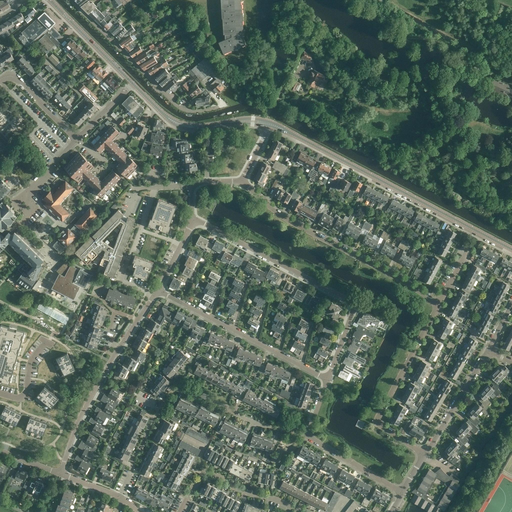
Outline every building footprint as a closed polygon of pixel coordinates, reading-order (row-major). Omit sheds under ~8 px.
[(0,8),(2,11),(10,7),(9,6),(6,0),(4,1),(3,2),(2,1),(0,2),(0,1),(0,8)] [(220,0),(222,18),(223,18),(223,34),(225,34),(225,40),(219,42),(224,54),(246,44),(242,35),(242,33),(243,33),(242,4),(241,4),(240,0),(220,0)] [(83,8),(89,14),(95,7),(96,6),(95,6),(92,2),(91,3),(88,1),(81,6),(83,8)] [(26,22),(27,23),(29,22),(32,19),(30,17),(37,11),(32,6),(25,12),(26,12),(24,13),(22,14),(25,19),(27,22),(26,22)] [(93,18),(95,19),(101,13),(99,11),(100,10),(99,9),(98,10),(95,7),(89,14),(93,18)] [(150,10),(156,18),(160,15),(154,7),(150,10)] [(112,19),(108,14),(106,12),(107,11),(107,10),(105,9),(104,10),(101,13),(95,19),(98,23),(103,27),(112,19)] [(29,48),(39,39),(47,31),(56,39),(59,38),(61,36),(52,26),(56,23),(45,12),(26,29),(25,27),(21,31),(14,37),(23,46),(25,44),(29,48)] [(21,12),(16,15),(20,22),(25,19),(22,14),(21,12)] [(163,17),(167,22),(173,18),(170,13),(163,17)] [(16,15),(11,19),(15,25),(20,22),(16,15)] [(106,31),(108,29),(116,21),(114,18),(112,19),(103,27),(106,31)] [(6,22),(10,28),(13,32),(14,31),(12,27),(15,25),(11,19),(6,22)] [(109,30),(114,35),(123,26),(119,23),(121,21),(118,19),(116,21),(108,29),(109,30)] [(7,34),(8,36),(10,35),(9,33),(8,33),(7,30),(10,28),(6,22),(1,25),(5,31),(7,34)] [(123,26),(114,35),(119,40),(123,35),(126,37),(132,33),(135,30),(131,25),(126,29),(124,27),(123,26)] [(61,44),(47,31),(39,39),(49,51),(53,47),(55,50),(61,44)] [(132,42),(134,41),(137,38),(135,34),(132,35),(131,35),(130,36),(119,43),(123,48),(132,42)] [(70,51),(77,44),(75,42),(75,41),(74,40),(72,40),(72,39),(65,46),(63,48),(68,53),(70,51)] [(188,45),(191,51),(197,48),(196,46),(197,46),(194,41),(188,45)] [(135,46),(132,42),(123,48),(124,48),(128,52),(132,49),(133,50),(141,45),(139,44),(135,46)] [(70,51),(75,56),(82,49),(80,47),(80,46),(78,44),(77,45),(77,44),(70,51)] [(129,53),(133,57),(136,55),(136,56),(140,53),(143,51),(140,47),(133,51),(133,50),(129,53)] [(82,49),(75,56),(80,60),(87,54),(85,52),(85,50),(83,49),(82,49)] [(134,59),(139,65),(159,53),(158,51),(157,52),(157,51),(150,55),(148,51),(146,53),(134,59)] [(307,60),(307,59),(310,60),(311,58),(311,59),(311,58),(313,55),(304,51),(301,57),(307,60)] [(10,52),(5,56),(9,62),(14,59),(10,52)] [(49,59),(56,66),(60,62),(62,60),(60,58),(58,59),(54,55),(49,59)] [(0,60),(4,66),(9,62),(5,56),(2,58),(1,57),(0,58),(0,60)] [(17,62),(22,66),(27,61),(22,57),(17,62)] [(139,65),(144,70),(146,69),(157,63),(154,57),(139,65)] [(196,75),(195,75),(198,78),(201,81),(210,73),(216,79),(209,85),(213,89),(217,93),(221,90),(222,90),(223,89),(223,88),(224,88),(219,83),(224,79),(210,63),(205,57),(191,70),(196,75)] [(154,73),(165,67),(169,65),(165,58),(160,61),(162,63),(160,64),(160,63),(147,70),(152,76),(153,75),(152,74),(154,73)] [(95,62),(95,60),(94,59),(93,59),(92,59),(91,60),(89,59),(88,60),(88,59),(86,61),(84,59),(80,64),(83,68),(86,66),(89,69),(95,62)] [(22,66),(26,71),(31,66),(27,61),(22,66)] [(56,66),(61,71),(65,67),(60,62),(56,66)] [(470,71),(476,75),(482,66),(475,62),(473,65),(475,66),(473,68),(471,67),(470,70),(471,71),(470,71)] [(96,76),(102,69),(101,68),(101,67),(101,66),(100,65),(98,65),(91,71),(90,70),(87,73),(93,79),(94,78),(96,76)] [(31,66),(26,71),(31,75),(36,70),(31,66)] [(154,78),(158,82),(169,73),(165,69),(166,68),(165,67),(154,73),(157,76),(154,78)] [(96,76),(94,78),(96,80),(97,79),(100,81),(108,74),(107,73),(107,72),(106,71),(105,71),(104,71),(102,69),(96,76)] [(327,81),(329,77),(314,70),(313,72),(312,72),(310,75),(311,76),(311,77),(309,80),(307,83),(307,84),(306,87),(309,89),(311,85),(314,87),(316,82),(318,79),(323,81),(324,79),(327,81)] [(164,85),(166,87),(175,78),(177,81),(179,79),(175,75),(173,77),(169,73),(158,82),(162,87),(164,85)] [(185,83),(181,86),(186,92),(192,87),(190,85),(189,86),(188,84),(195,78),(196,80),(198,78),(195,75),(185,83)] [(31,81),(35,86),(40,81),(36,76),(31,81)] [(113,79),(113,78),(112,77),(111,77),(110,76),(103,83),(106,86),(108,88),(115,81),(113,80),(113,79)] [(35,86),(40,90),(48,82),(44,78),(41,81),(40,81),(35,86)] [(181,86),(185,83),(184,82),(181,84),(178,84),(176,85),(175,84),(178,81),(177,81),(175,78),(166,87),(164,89),(168,93),(168,92),(169,92),(172,89),(175,92),(181,86)] [(493,90),(502,94),(502,92),(503,92),(504,91),(507,92),(506,94),(511,100),(511,89),(511,90),(510,89),(511,88),(506,86),(507,85),(499,81),(498,81),(498,82),(493,80),(490,87),(493,89),(493,90)] [(115,81),(108,88),(103,92),(105,94),(109,89),(113,92),(120,85),(119,85),(119,84),(118,83),(117,83),(116,82),(115,81)] [(44,95),(49,90),(50,89),(52,87),(48,82),(40,90),(44,95)] [(300,90),(301,83),(292,82),(291,89),(300,90)] [(188,92),(192,96),(195,93),(197,95),(203,90),(201,87),(200,89),(196,85),(188,92)] [(81,92),(85,97),(86,98),(92,93),(86,87),(81,92)] [(49,90),(44,95),(49,99),(52,96),(54,94),(49,90)] [(52,96),(53,97),(53,98),(55,101),(56,100),(58,102),(62,97),(58,93),(59,91),(58,90),(56,91),(54,94),(52,96)] [(207,97),(202,98),(203,105),(209,104),(209,101),(209,100),(209,98),(212,96),(209,93),(207,90),(203,92),(207,97)] [(60,104),(62,106),(67,102),(64,100),(70,94),(67,92),(62,97),(58,102),(57,102),(60,105),(60,104)] [(98,98),(92,93),(86,98),(93,103),(95,101),(98,98)] [(125,107),(128,104),(134,99),(132,98),(132,97),(131,96),(130,95),(124,102),(122,103),(124,105),(125,107)] [(67,102),(62,106),(62,107),(64,109),(65,109),(67,111),(68,109),(69,109),(70,108),(69,108),(72,106),(69,103),(70,102),(73,99),(71,97),(67,102)] [(89,105),(87,107),(92,112),(97,107),(93,103),(86,98),(85,97),(84,98),(86,101),(89,105)] [(203,105),(202,98),(195,99),(194,100),(195,102),(195,103),(196,103),(196,106),(203,105)] [(125,108),(128,111),(137,102),(136,102),(137,101),(136,100),(135,100),(134,99),(128,104),(125,108)] [(128,111),(132,114),(140,106),(139,105),(139,104),(139,103),(138,103),(137,102),(128,111)] [(85,109),(82,111),(88,117),(89,115),(92,112),(87,107),(84,104),(82,106),(85,109)] [(141,113),(144,109),(143,109),(144,108),(143,107),(142,107),(140,106),(132,114),(136,118),(137,118),(136,120),(137,120),(137,121),(138,121),(139,121),(142,114),(141,113)] [(79,115),(78,116),(83,121),(87,118),(88,117),(82,111),(79,109),(78,111),(80,113),(79,115)] [(83,121),(78,116),(74,120),(76,123),(79,126),(82,123),(83,121)] [(156,119),(156,123),(154,123),(153,127),(153,131),(154,131),(155,127),(164,129),(165,126),(164,126),(164,124),(163,123),(159,122),(160,121),(159,119),(156,119)] [(132,136),(135,138),(136,135),(143,138),(147,128),(140,125),(139,128),(136,127),(132,136)] [(101,152),(105,149),(117,161),(119,163),(116,167),(124,175),(127,178),(139,167),(124,152),(114,143),(112,141),(120,133),(112,126),(93,145),(101,152)] [(126,131),(130,134),(134,129),(131,126),(126,131)] [(151,142),(161,144),(163,136),(164,133),(157,132),(157,135),(152,134),(151,142)] [(275,140),(271,148),(278,152),(282,143),(275,140)] [(176,151),(185,151),(188,150),(188,144),(181,144),(181,141),(173,141),(173,146),(176,146),(176,151)] [(150,154),(161,155),(162,148),(152,146),(150,154)] [(278,152),(271,148),(267,156),(274,160),(278,152)] [(186,154),(185,151),(176,151),(177,151),(177,156),(181,156),(181,161),(193,161),(193,153),(186,154)] [(102,182),(93,173),(91,171),(94,167),(79,152),(64,168),(79,183),(83,179),(102,197),(120,178),(113,170),(104,180),(102,182)] [(292,159),(290,162),(295,164),(296,161),(304,165),(308,157),(301,153),(300,154),(296,152),(292,159)] [(314,170),(314,169),(312,168),(316,161),(308,157),(304,165),(311,169),(308,175),(311,177),(314,170)] [(190,164),(190,161),(181,161),(182,166),(185,166),(185,171),(197,170),(197,163),(190,164)] [(274,164),(285,170),(287,167),(276,161),(274,164)] [(263,162),(259,171),(266,174),(270,166),(263,162)] [(321,163),(317,171),(319,172),(319,173),(321,174),(322,174),(322,173),(326,165),(324,163),(323,164),(322,163),(321,163)] [(274,164),(272,167),(283,173),(285,170),(274,164)] [(329,166),(326,165),(322,173),(325,174),(325,175),(324,175),(328,177),(330,174),(329,173),(331,168),(329,167),(329,166)] [(330,176),(334,178),(332,181),(334,182),(340,172),(334,169),(330,176)] [(309,179),(313,181),(317,172),(314,170),(311,177),(309,179)] [(266,174),(259,171),(255,179),(259,181),(257,184),(263,187),(265,183),(262,182),(266,174)] [(340,188),(347,192),(352,183),(344,179),(343,181),(342,180),(339,186),(337,185),(335,189),(339,191),(340,188)] [(0,197),(1,199),(0,199),(2,202),(8,196),(5,194),(11,189),(6,184),(2,180),(0,181),(0,197)] [(45,205),(60,219),(68,210),(65,207),(64,208),(59,204),(73,188),(66,181),(62,185),(61,184),(57,189),(58,190),(54,194),(50,191),(43,199),(47,202),(45,205)] [(352,189),(358,192),(362,184),(361,183),(360,182),(359,182),(357,181),(356,183),(355,182),(353,186),(354,186),(352,189)] [(274,196),(281,200),(285,191),(279,188),(281,185),(278,183),(274,189),(273,191),(276,192),(274,196)] [(364,193),(369,196),(372,189),(367,186),(364,193)] [(369,196),(374,198),(378,192),(372,189),(369,196)] [(289,199),(292,201),(296,193),(293,191),(291,195),(285,191),(281,200),(287,203),(289,199)] [(374,198),(379,201),(383,194),(378,192),(374,198)] [(291,207),(298,211),(302,203),(296,200),(299,194),(296,193),(292,201),(294,202),(291,207)] [(383,194),(379,201),(385,204),(388,197),(383,194)] [(0,231),(1,230),(2,231),(1,231),(2,232),(3,232),(3,231),(6,228),(6,229),(7,228),(9,225),(10,226),(12,224),(11,223),(14,220),(17,216),(13,213),(15,211),(12,209),(13,207),(12,206),(11,205),(10,207),(7,204),(6,205),(2,202),(0,199),(0,231)] [(389,206),(394,209),(398,202),(392,199),(389,206)] [(150,219),(148,226),(168,235),(171,227),(169,227),(177,207),(160,200),(152,220),(150,219)] [(394,209),(400,212),(403,205),(398,202),(394,209)] [(301,213),(306,215),(310,207),(302,203),(298,211),(297,213),(300,215),(301,213)] [(319,216),(323,208),(325,204),(322,203),(317,211),(310,207),(306,215),(313,219),(315,216),(318,217),(319,216)] [(400,212),(405,215),(408,208),(403,205),(400,212)] [(68,210),(60,219),(63,221),(69,227),(65,232),(63,230),(61,233),(63,235),(53,246),(61,253),(67,246),(76,236),(79,238),(87,229),(88,229),(100,216),(97,214),(98,214),(90,207),(79,220),(70,213),(71,212),(68,210)] [(318,222),(324,225),(328,217),(324,214),(326,210),(323,208),(319,216),(321,217),(318,222)] [(408,208),(405,215),(410,218),(414,211),(408,208)] [(123,251),(135,221),(128,218),(126,222),(121,218),(124,215),(118,210),(93,236),(96,239),(94,240),(90,236),(75,252),(80,258),(81,257),(83,259),(84,258),(89,263),(99,253),(103,257),(98,269),(105,271),(104,273),(107,274),(106,275),(113,277),(123,253),(122,252),(122,251),(123,251)] [(414,220),(420,222),(423,216),(418,213),(414,220)] [(338,218),(338,217),(335,215),(333,219),(328,217),(324,225),(330,228),(332,223),(334,225),(338,218)] [(347,220),(348,218),(344,216),(342,220),(338,218),(333,227),(339,230),(342,225),(344,226),(347,220)] [(420,222),(425,225),(429,219),(423,216),(420,222)] [(425,225),(430,228),(434,221),(429,219),(425,225)] [(434,221),(430,228),(436,231),(439,224),(434,221)] [(345,232),(350,235),(354,228),(351,226),(352,224),(350,222),(347,227),(345,232)] [(359,233),(361,229),(359,227),(356,226),(354,228),(350,235),(356,239),(359,233)] [(450,230),(447,236),(453,239),(454,236),(454,235),(455,233),(450,230)] [(4,238),(9,242),(34,266),(28,272),(34,277),(37,279),(42,265),(41,264),(44,260),(43,260),(45,257),(18,231),(16,233),(15,232),(13,234),(11,231),(4,238)] [(380,238),(374,235),(368,245),(370,246),(370,247),(372,248),(374,248),(377,243),(380,244),(386,233),(384,231),(380,238)] [(368,232),(365,237),(363,242),(364,244),(365,245),(367,244),(368,245),(374,235),(370,233),(368,232)] [(0,251),(9,242),(4,238),(1,234),(0,234),(0,261),(0,262),(0,260),(0,251)] [(203,250),(206,251),(210,243),(208,242),(208,240),(200,236),(196,243),(204,248),(203,250)] [(447,236),(444,241),(450,244),(449,244),(450,242),(451,242),(453,239),(447,236)] [(212,248),(220,252),(223,248),(224,245),(216,240),(213,245),(211,244),(210,243),(206,251),(207,251),(209,253),(212,248)] [(380,251),(386,255),(391,245),(385,241),(383,246),(380,251)] [(444,241),(441,247),(446,250),(447,247),(448,248),(450,244),(444,241)] [(395,246),(391,245),(386,255),(392,258),(395,252),(395,253),(398,248),(395,246)] [(446,250),(441,247),(438,252),(439,253),(444,256),(447,250),(446,250)] [(481,255),(479,259),(482,261),(488,250),(483,247),(481,250),(478,249),(475,254),(475,255),(477,256),(478,255),(479,254),(481,255)] [(230,263),(231,261),(233,256),(225,251),(226,249),(224,248),(223,248),(220,252),(219,255),(220,256),(222,257),(221,259),(230,263)] [(482,261),(483,261),(484,258),(489,261),(493,253),(488,250),(482,261)] [(189,256),(185,264),(193,268),(197,260),(196,260),(198,255),(189,251),(187,255),(189,256)] [(403,263),(404,264),(408,257),(405,255),(406,252),(403,251),(401,255),(401,256),(398,261),(399,261),(399,263),(401,264),(403,263)] [(493,253),(489,261),(490,259),(493,261),(493,260),(496,261),(499,256),(493,253)] [(240,264),(243,265),(247,258),(244,256),(243,258),(236,254),(234,254),(233,256),(231,261),(232,262),(239,266),(240,264)] [(408,257),(404,264),(410,267),(413,262),(416,258),(412,255),(410,258),(408,257)] [(152,263),(134,256),(131,262),(134,263),(131,270),(133,271),(132,275),(145,281),(149,272),(146,271),(148,269),(150,270),(152,263)] [(426,258),(425,259),(438,266),(440,263),(441,260),(435,257),(433,262),(426,258)] [(245,269),(253,273),(256,267),(257,266),(249,261),(250,259),(247,258),(243,265),(246,267),(245,269)] [(500,263),(505,267),(508,261),(503,258),(500,263)] [(432,264),(429,269),(435,272),(436,269),(437,269),(438,266),(425,259),(425,260),(432,264)] [(473,265),(470,271),(479,275),(480,272),(479,271),(480,268),(485,271),(486,268),(482,265),(484,262),(483,261),(482,261),(479,259),(478,259),(475,265),(473,265)] [(85,287),(92,274),(80,269),(80,270),(72,266),(73,265),(64,260),(54,269),(60,275),(58,279),(57,278),(52,287),(73,298),(80,285),(85,287)] [(508,268),(511,269),(511,266),(511,262),(508,261),(505,267),(502,273),(504,274),(508,268)] [(180,273),(179,275),(187,279),(188,277),(190,278),(194,269),(193,268),(185,264),(186,265),(182,274),(180,273)] [(265,279),(266,276),(269,272),(266,270),(265,272),(258,268),(256,267),(253,273),(252,275),(261,280),(263,281),(264,279),(265,279)] [(416,268),(416,269),(433,277),(434,274),(435,272),(429,269),(427,272),(420,269),(419,270),(416,268)] [(269,283),(276,286),(280,278),(277,276),(279,273),(270,269),(269,272),(266,276),(271,279),(269,283)] [(433,277),(416,269),(414,274),(417,275),(419,271),(426,275),(423,280),(430,283),(433,277)] [(213,278),(210,283),(215,286),(217,283),(221,276),(211,271),(209,276),(213,278)] [(470,271),(467,277),(475,281),(476,280),(475,279),(476,277),(479,278),(480,276),(479,275),(470,271)] [(31,286),(35,281),(23,272),(17,281),(29,289),(31,286)] [(187,279),(179,275),(177,279),(174,277),(170,286),(169,288),(173,291),(174,288),(177,290),(182,281),(185,283),(187,279)] [(467,277),(464,283),(472,287),(475,281),(467,277)] [(236,285),(234,290),(239,293),(241,289),(244,283),(235,278),(232,283),(236,285)] [(283,289),(291,293),(295,286),(287,281),(283,289)] [(210,289),(207,294),(213,297),(218,287),(215,286),(210,283),(208,282),(206,287),(210,289)] [(503,282),(500,288),(507,291),(510,285),(503,282)] [(472,287),(464,283),(462,286),(463,287),(462,289),(470,294),(471,291),(471,290),(472,287)] [(293,297),(302,301),(306,293),(297,289),(299,285),(296,284),(295,286),(292,292),(295,294),(293,297)] [(111,304),(117,289),(114,288),(113,290),(109,289),(106,298),(112,300),(110,303),(111,304)] [(500,288),(498,293),(504,296),(507,291),(500,288)] [(119,303),(123,294),(119,292),(120,290),(117,289),(111,304),(113,304),(114,301),(119,303)] [(233,296),(231,301),(237,304),(242,294),(239,293),(234,290),(232,289),(230,294),(233,296)] [(459,293),(456,297),(465,302),(469,294),(460,289),(458,293),(459,293)] [(504,296),(498,293),(491,289),(490,291),(493,293),(492,296),(501,302),(504,296)] [(126,295),(123,294),(119,303),(125,305),(124,308),(125,309),(130,294),(127,293),(126,295)] [(215,298),(213,297),(207,294),(205,293),(203,298),(207,300),(204,305),(210,308),(215,298)] [(128,306),(133,308),(137,299),(133,297),(133,295),(130,294),(125,309),(126,309),(128,306)] [(501,302),(492,296),(491,296),(488,294),(487,297),(490,299),(489,302),(498,307),(501,302)] [(257,302),(255,307),(261,310),(262,306),(266,300),(256,295),(254,300),(257,302)] [(322,299),(313,295),(312,297),(309,295),(305,303),(308,304),(309,303),(317,307),(322,299)] [(456,297),(454,302),(461,306),(462,304),(464,305),(466,302),(465,302),(456,297)] [(92,309),(93,309),(95,309),(107,313),(108,311),(104,310),(105,307),(102,306),(103,303),(100,302),(100,301),(92,298),(91,301),(95,302),(92,309)] [(237,304),(231,301),(229,300),(227,305),(231,307),(228,312),(234,315),(239,305),(237,304)] [(498,307),(489,302),(485,300),(484,302),(491,306),(489,309),(496,312),(498,307)] [(282,309),(279,314),(284,316),(289,307),(280,302),(277,307),(282,309)] [(454,302),(451,308),(458,312),(459,311),(461,308),(461,307),(461,306),(454,302)] [(332,316),(331,317),(333,318),(330,322),(329,321),(328,323),(333,326),(334,324),(336,325),(338,320),(337,319),(340,314),(339,313),(341,309),(338,307),(338,308),(337,307),(337,306),(332,303),(329,309),(330,309),(328,313),(332,316)] [(162,324),(163,322),(165,317),(172,321),(176,314),(167,309),(169,306),(165,304),(163,307),(160,312),(157,318),(155,321),(162,324)] [(255,313),(252,318),(258,321),(263,311),(261,310),(255,307),(253,306),(251,311),(255,313)] [(454,320),(458,312),(451,308),(448,313),(450,314),(449,317),(454,320)] [(105,318),(107,313),(95,309),(93,309),(91,314),(93,314),(105,318)] [(176,314),(172,321),(182,326),(187,315),(178,311),(176,314)] [(357,323),(359,324),(365,327),(368,320),(378,325),(381,320),(365,312),(361,319),(360,318),(357,323)] [(484,312),(481,317),(490,322),(493,316),(487,313),(484,312)] [(278,320),(276,325),(282,327),(287,318),(284,316),(279,314),(277,313),(275,318),(278,320)] [(93,314),(92,319),(103,323),(105,318),(93,314)] [(198,321),(187,315),(182,326),(191,331),(196,325),(198,321)] [(480,320),(478,322),(481,324),(488,327),(490,322),(481,317),(481,318),(477,315),(476,318),(480,320)] [(258,321),(252,318),(250,317),(248,322),(252,324),(249,329),(255,331),(260,322),(258,321)] [(445,318),(442,323),(450,328),(454,322),(445,318)] [(92,319),(90,324),(98,327),(99,325),(102,326),(103,323),(92,319)] [(156,334),(162,324),(155,321),(152,319),(150,323),(147,329),(153,333),(153,332),(156,334)] [(303,326),(300,330),(306,333),(307,330),(311,324),(301,319),(299,324),(303,326)] [(465,325),(455,320),(453,322),(464,328),(465,325)] [(439,329),(447,333),(449,334),(452,329),(450,328),(442,323),(439,329)] [(90,324),(88,329),(102,334),(102,332),(103,333),(104,330),(100,328),(98,327),(90,324)] [(282,327),(276,325),(274,324),(272,329),(276,331),(273,336),(279,338),(284,329),(282,327)] [(352,336),(354,337),(371,346),(360,340),(364,333),(373,338),(376,333),(365,327),(359,324),(356,329),(358,330),(357,332),(355,331),(352,336)] [(481,324),(479,329),(485,332),(488,327),(481,324)] [(1,382),(10,384),(11,380),(10,380),(11,376),(12,376),(15,366),(14,366),(15,363),(16,363),(19,353),(18,352),(19,349),(20,349),(23,339),(22,339),(23,335),(24,336),(25,331),(17,329),(16,331),(9,329),(9,327),(1,325),(0,327),(0,328),(1,329),(0,330),(0,379),(2,380),(1,382)] [(205,329),(196,325),(191,331),(190,335),(196,338),(199,340),(205,329)] [(326,333),(324,337),(329,340),(334,330),(325,325),(322,331),(326,333)] [(151,335),(153,333),(147,329),(143,327),(141,331),(138,337),(148,342),(151,335)] [(88,329),(86,334),(100,339),(101,337),(102,334),(88,329)] [(447,333),(439,329),(436,335),(444,339),(447,333)] [(485,332),(479,329),(476,335),(482,338),(485,332)] [(300,337),(297,341),(303,344),(308,334),(306,333),(300,330),(298,330),(296,335),(300,337)] [(210,343),(214,344),(217,336),(214,335),(214,334),(211,333),(208,332),(201,345),(205,346),(206,345),(208,346),(209,345),(210,343)] [(86,334),(85,339),(98,344),(99,342),(100,339),(86,334)] [(471,338),(468,343),(475,347),(478,342),(474,339),(475,337),(470,334),(468,337),(471,338)] [(214,344),(220,347),(223,338),(220,337),(220,336),(217,335),(217,336),(214,344)] [(323,344),(321,348),(326,351),(332,341),(329,340),(324,337),(322,336),(320,342),(323,344)] [(143,351),(148,342),(138,337),(136,340),(133,346),(136,348),(143,351)] [(220,347),(225,349),(229,340),(226,339),(226,338),(223,337),(223,338),(220,347)] [(350,344),(348,349),(355,353),(359,346),(368,351),(371,346),(354,337),(351,342),(353,343),(352,345),(350,344)] [(98,344),(85,339),(83,345),(91,348),(91,349),(97,351),(98,347),(97,347),(98,346),(97,345),(98,344)] [(232,357),(235,351),(232,350),(235,343),(232,341),(232,340),(229,339),(229,340),(225,349),(231,351),(230,356),(232,357)] [(434,339),(431,345),(439,349),(442,344),(434,339)] [(303,344),(297,341),(295,340),(293,346),(292,345),(290,350),(294,352),(293,354),(295,355),(295,353),(299,355),(300,355),(305,345),(303,344)] [(511,345),(505,342),(502,347),(508,350),(511,345)] [(468,343),(465,349),(471,352),(475,347),(468,343)] [(431,345),(428,351),(436,355),(439,349),(431,345)] [(326,351),(321,348),(319,347),(314,357),(323,362),(329,352),(326,351)] [(459,352),(462,354),(468,358),(471,352),(465,349),(462,347),(462,348),(461,348),(459,351),(459,352)] [(143,351),(136,348),(134,352),(131,357),(128,355),(128,356),(137,361),(138,361),(141,363),(145,355),(146,353),(143,351)] [(242,359),(245,351),(242,350),(243,349),(240,348),(239,349),(238,352),(235,351),(232,357),(231,360),(235,362),(235,360),(236,361),(237,362),(238,362),(240,362),(242,359)] [(346,357),(343,362),(350,366),(354,359),(364,364),(366,359),(355,353),(348,349),(347,350),(351,351),(347,358),(346,357)] [(176,354),(177,355),(185,361),(186,359),(190,361),(192,359),(194,357),(191,355),(191,356),(187,353),(185,354),(180,350),(180,351),(179,350),(176,354)] [(242,359),(248,361),(251,353),(248,352),(249,351),(245,350),(242,359)] [(436,355),(428,351),(425,356),(433,361),(436,355)] [(248,361),(254,364),(257,355),(254,354),(255,353),(251,352),(248,361)] [(67,353),(56,358),(59,364),(70,359),(67,353)] [(258,371),(261,372),(263,365),(260,364),(263,357),(260,356),(260,355),(257,354),(254,364),(260,366),(258,371)] [(462,354),(459,359),(465,363),(468,358),(462,354)] [(177,355),(173,359),(185,368),(186,366),(183,363),(185,361),(177,355)] [(137,362),(137,361),(128,356),(126,359),(126,360),(124,363),(123,365),(119,363),(119,364),(129,369),(133,371),(137,362)] [(70,359),(59,364),(62,370),(73,365),(70,359)] [(173,359),(170,363),(178,369),(180,367),(183,370),(185,368),(173,359)] [(459,359),(456,365),(462,368),(465,363),(459,359)] [(422,361),(419,367),(427,371),(430,365),(422,361)] [(199,377),(200,376),(204,368),(198,365),(199,363),(196,362),(193,368),(195,370),(194,373),(197,374),(196,375),(199,377)] [(362,372),(350,366),(343,362),(346,364),(343,371),(341,370),(338,376),(346,380),(350,373),(359,378),(362,372)] [(170,363),(167,367),(178,376),(179,374),(176,371),(178,369),(170,363)] [(264,372),(270,374),(273,366),(271,365),(271,364),(268,363),(267,363),(266,367),(263,365),(261,372),(264,373),(264,372)] [(128,369),(129,369),(119,364),(114,373),(124,379),(128,369)] [(73,365),(62,370),(65,375),(75,370),(73,365)] [(273,375),(276,376),(279,368),(277,367),(277,366),(274,365),(274,366),(273,366),(270,374),(269,378),(271,379),(273,375)] [(456,365),(453,370),(459,374),(462,368),(456,365)] [(499,365),(494,371),(500,377),(503,373),(508,378),(511,372),(505,366),(502,369),(499,365)] [(178,376),(167,367),(163,371),(171,378),(173,375),(176,378),(178,376)] [(276,376),(282,378),(285,370),(282,369),(283,368),(280,367),(279,368),(276,376)] [(419,367),(416,372),(424,377),(427,371),(419,367)] [(205,379),(209,371),(204,368),(200,376),(202,377),(202,378),(205,379)] [(285,370),(282,378),(280,383),(287,385),(288,381),(291,372),(288,371),(289,370),(286,369),(286,370),(285,370)] [(459,374),(453,370),(449,376),(456,379),(459,374)] [(210,382),(211,382),(215,374),(209,371),(205,379),(208,380),(207,381),(210,382)] [(490,382),(493,385),(498,388),(502,384),(500,382),(503,379),(500,377),(494,371),(489,376),(493,379),(490,382)] [(426,388),(428,389),(430,386),(424,383),(423,383),(421,382),(424,377),(416,372),(413,378),(415,379),(414,381),(422,385),(426,388)] [(216,385),(216,384),(220,377),(215,374),(211,382),(213,383),(213,384),(216,385)] [(163,375),(159,380),(171,389),(172,387),(169,384),(171,382),(163,375)] [(222,388),(222,387),(226,380),(220,377),(216,384),(219,386),(219,387),(222,388)] [(159,380),(156,384),(164,390),(166,388),(169,391),(171,389),(159,380)] [(227,391),(228,390),(232,383),(226,380),(222,387),(224,389),(224,390),(227,391)] [(447,380),(444,385),(450,389),(453,383),(447,380)] [(300,385),(302,386),(303,387),(312,390),(313,387),(314,387),(315,384),(314,384),(306,381),(305,382),(305,381),(304,384),(303,383),(300,385)] [(422,385),(414,381),(413,383),(411,382),(408,388),(416,392),(418,394),(422,385)] [(233,393),(237,386),(232,383),(228,390),(230,392),(233,394),(233,393)] [(157,397),(159,394),(164,397),(165,396),(165,395),(162,393),(164,390),(156,384),(152,388),(151,387),(149,390),(157,397)] [(488,384),(483,389),(489,395),(492,392),(497,396),(501,391),(498,388),(493,385),(491,387),(488,384)] [(444,385),(440,390),(447,394),(450,389),(444,385)] [(237,386),(233,393),(236,395),(235,396),(238,397),(238,396),(239,396),(243,389),(243,388),(240,386),(239,387),(237,386)] [(45,387),(37,396),(42,400),(49,391),(45,387)] [(303,387),(301,393),(310,396),(311,393),(312,393),(313,390),(312,390),(303,387)] [(104,394),(102,397),(117,405),(119,401),(116,399),(119,393),(122,395),(124,392),(119,389),(117,391),(112,388),(108,395),(105,393),(104,394)] [(408,388),(405,394),(413,398),(416,392),(408,388)] [(249,402),(253,395),(252,395),(254,392),(249,389),(247,392),(243,399),(246,401),(245,402),(248,403),(249,402)] [(479,400),(482,403),(486,407),(491,402),(486,398),(489,395),(483,389),(478,395),(481,398),(479,400)] [(440,390),(437,396),(444,399),(447,394),(440,390)] [(49,391),(42,400),(47,404),(54,395),(49,391)] [(301,393),(299,399),(308,402),(309,399),(310,399),(311,396),(310,396),(301,393)] [(413,398),(405,394),(402,399),(405,401),(404,403),(408,405),(408,406),(410,407),(416,410),(418,407),(411,404),(412,402),(411,401),(413,398)] [(54,395),(47,404),(52,408),(59,399),(54,395)] [(254,406),(254,405),(258,398),(253,395),(249,402),(251,404),(254,406)] [(441,404),(434,401),(429,397),(427,396),(425,399),(427,400),(433,403),(431,406),(437,410),(441,404)] [(434,401),(441,404),(444,399),(437,396),(434,401)] [(107,404),(103,411),(111,415),(114,408),(115,408),(117,405),(102,397),(100,400),(101,401),(107,404)] [(176,407),(180,410),(186,400),(181,397),(176,407)] [(260,408),(264,401),(258,398),(254,405),(257,407),(256,407),(259,409),(260,408)] [(308,402),(299,399),(296,398),(294,404),(306,409),(307,405),(308,405),(309,402),(308,402)] [(265,412),(265,411),(270,402),(264,399),(264,401),(260,408),(262,410),(265,412)] [(180,410),(185,412),(191,402),(186,400),(180,410)] [(185,412),(190,415),(197,402),(195,404),(191,402),(185,412)] [(190,415),(195,417),(201,406),(198,404),(199,403),(197,402),(190,415)] [(271,414),(275,406),(275,405),(270,402),(265,411),(268,412),(267,413),(270,415),(271,414)] [(477,403),(472,408),(478,414),(481,411),(485,415),(490,410),(486,407),(482,403),(480,406),(477,403)] [(399,404),(396,410),(404,414),(407,408),(399,404)] [(196,416),(200,418),(206,408),(201,405),(201,406),(195,417),(196,416)] [(5,406),(0,416),(6,419),(11,409),(5,406)] [(275,406),(271,414),(273,415),(273,416),(276,418),(276,417),(277,417),(281,409),(275,406)] [(431,406),(428,412),(434,415),(437,410),(431,406)] [(98,413),(94,420),(102,424),(106,417),(109,419),(111,415),(103,411),(97,407),(95,410),(95,411),(98,413)] [(200,418),(205,421),(211,410),(206,408),(200,418)] [(468,419),(471,422),(475,426),(479,421),(475,417),(478,414),(472,408),(467,413),(470,416),(468,419)] [(11,409),(6,419),(11,422),(17,412),(11,409)] [(205,421),(210,423),(215,413),(211,410),(205,421)] [(396,410),(393,415),(401,420),(404,414),(396,410)] [(11,422),(17,425),(22,415),(17,412),(11,422)] [(434,415),(428,412),(425,417),(431,421),(434,415)] [(215,426),(218,427),(220,423),(217,421),(220,415),(215,413),(210,423),(215,426)] [(140,414),(137,419),(146,423),(149,418),(140,414)] [(401,420),(393,415),(390,421),(398,425),(401,420)] [(406,430),(410,432),(409,432),(415,435),(419,428),(414,425),(415,423),(414,422),(417,417),(415,416),(411,421),(410,424),(406,430)] [(30,417),(26,428),(32,430),(36,419),(30,417)] [(102,424),(94,420),(91,418),(89,421),(95,425),(91,432),(99,436),(103,429),(105,426),(102,424)] [(132,423),(135,424),(141,428),(144,429),(146,423),(137,419),(135,418),(132,423)] [(219,431),(224,433),(229,423),(227,421),(228,419),(226,418),(224,422),(221,421),(222,420),(221,420),(220,423),(218,427),(217,430),(219,431)] [(36,419),(32,430),(38,433),(42,421),(36,419)] [(164,420),(161,425),(172,430),(175,431),(178,424),(173,422),(172,424),(164,420)] [(48,423),(42,421),(38,433),(44,435),(48,423)] [(465,421),(461,427),(467,432),(470,429),(474,433),(478,429),(475,426),(471,422),(469,425),(465,421)] [(132,423),(129,428),(138,433),(141,428),(135,424),(132,423)] [(224,433),(229,436),(234,425),(229,423),(224,433)] [(157,429),(168,434),(169,435),(172,430),(161,425),(159,429),(157,429)] [(229,436),(234,438),(239,428),(234,425),(229,436)] [(244,430),(238,441),(243,443),(249,433),(246,431),(247,428),(245,427),(244,430)] [(457,438),(460,441),(464,444),(468,440),(464,436),(467,432),(461,427),(456,432),(459,435),(457,438)] [(127,434),(129,435),(135,438),(138,433),(129,428),(127,434)] [(234,438),(238,441),(244,430),(239,428),(234,438)] [(419,428),(415,435),(420,439),(425,431),(419,428)] [(157,429),(155,434),(165,439),(168,434),(157,429)] [(255,446),(260,448),(264,437),(261,436),(262,433),(260,432),(259,435),(255,446)] [(250,444),(255,446),(259,435),(253,433),(250,444)] [(165,439),(155,434),(152,439),(163,444),(165,439)] [(81,441),(80,443),(94,451),(96,448),(93,446),(97,439),(90,435),(86,442),(82,440),(81,441)] [(129,435),(127,440),(135,445),(138,440),(135,438),(129,435)] [(260,448),(265,450),(269,439),(264,437),(260,448)] [(269,439),(265,450),(270,451),(274,440),(269,439)] [(124,445),(124,446),(133,450),(135,445),(127,440),(124,445)] [(454,440),(450,445),(456,451),(459,448),(463,452),(467,447),(464,444),(460,441),(457,443),(454,440)] [(152,442),(150,447),(160,453),(163,448),(152,442)] [(84,451),(81,457),(88,461),(92,455),(94,451),(80,443),(78,446),(78,447),(84,451)] [(453,454),(456,451),(450,445),(445,451),(448,454),(446,456),(454,464),(458,459),(453,454)] [(124,446),(121,451),(130,456),(133,450),(124,446)] [(296,458),(302,461),(309,449),(303,446),(298,455),(296,458)] [(150,447),(148,452),(158,457),(160,453),(150,447)] [(210,461),(211,460),(215,451),(210,449),(207,448),(204,455),(206,457),(206,458),(209,459),(208,460),(210,461)] [(315,453),(309,449),(302,461),(302,462),(309,463),(315,453)] [(189,451),(187,450),(184,455),(195,460),(197,455),(195,454),(192,452),(189,451)] [(130,456),(121,451),(118,456),(116,455),(114,459),(119,462),(121,458),(127,461),(130,456)] [(212,463),(215,464),(216,462),(220,454),(215,451),(211,460),(213,461),(212,463)] [(148,452),(145,457),(156,462),(158,457),(148,452)] [(321,456),(315,453),(309,463),(313,465),(313,464),(316,466),(317,465),(321,456)] [(217,465),(220,466),(225,456),(220,454),(216,462),(218,464),(217,465)] [(88,461),(81,457),(77,455),(75,459),(81,462),(77,469),(85,474),(89,467),(91,463),(88,461)] [(184,455),(182,460),(192,465),(193,464),(196,465),(197,463),(194,462),(195,460),(184,455)] [(222,468),(224,469),(230,458),(225,456),(220,466),(221,465),(223,466),(222,468)] [(145,457),(143,462),(153,467),(156,462),(145,457)] [(227,470),(229,471),(234,461),(230,458),(224,469),(225,469),(225,467),(228,469),(227,470)] [(332,463),(325,459),(321,469),(320,469),(322,471),(325,473),(327,471),(328,471),(332,463)] [(182,460),(179,465),(189,470),(192,465),(182,460)] [(233,475),(234,474),(238,465),(234,463),(235,461),(234,461),(229,471),(232,473),(231,474),(233,475)] [(143,462),(140,466),(151,472),(153,467),(143,462)] [(0,479),(1,477),(0,476),(1,474),(4,475),(8,467),(0,463),(0,479)] [(338,466),(332,463),(328,471),(327,471),(325,473),(329,475),(329,477),(331,478),(333,475),(338,466)] [(100,478),(106,480),(110,471),(104,469),(105,467),(99,465),(96,474),(98,475),(101,476),(100,478)] [(179,465),(177,470),(185,474),(186,472),(191,475),(192,473),(189,471),(189,470),(179,465)] [(238,478),(239,476),(243,467),(238,465),(234,474),(237,475),(235,480),(237,481),(238,478)] [(151,472),(140,466),(138,471),(148,477),(151,472)] [(241,479),(243,480),(248,470),(243,467),(239,476),(242,478),(241,479)] [(10,478),(14,479),(14,478),(20,481),(21,480),(23,481),(28,472),(19,468),(17,472),(13,470),(10,478)] [(414,493),(415,494),(411,500),(430,511),(436,511),(439,508),(441,509),(460,479),(459,479),(458,478),(457,478),(455,476),(452,473),(449,476),(447,474),(444,472),(442,470),(441,468),(434,473),(429,469),(417,489),(416,489),(414,493)] [(341,479),(344,481),(349,473),(342,469),(337,478),(340,480),(341,479)] [(174,470),(172,474),(183,479),(185,474),(177,470),(176,471),(174,470)] [(248,470),(243,480),(244,479),(247,480),(246,482),(248,483),(253,472),(248,470)] [(110,471),(106,480),(112,483),(115,473),(110,471)] [(349,473),(344,481),(348,482),(347,484),(350,485),(355,476),(349,473)] [(172,474),(169,479),(180,484),(183,479),(172,474)] [(180,484),(169,479),(167,484),(170,486),(170,487),(177,490),(180,484)] [(360,490),(361,491),(365,482),(359,479),(354,488),(354,489),(359,492),(360,490)] [(38,495),(41,488),(44,490),(46,485),(44,484),(36,480),(36,481),(35,483),(31,481),(26,490),(38,495)] [(280,488),(285,491),(289,484),(283,481),(280,488)] [(208,495),(212,486),(213,484),(212,484),(211,486),(210,485),(209,485),(210,483),(208,482),(205,488),(204,488),(204,489),(202,487),(199,493),(204,496),(207,497),(208,495)] [(365,482),(361,491),(364,493),(364,494),(367,495),(371,486),(365,482)] [(208,495),(213,498),(217,489),(217,488),(215,487),(213,487),(214,485),(213,484),(212,486),(208,495)] [(213,498),(215,499),(217,500),(222,491),(221,491),(219,490),(221,485),(219,484),(217,488),(217,489),(213,498)] [(285,491),(291,493),(294,486),(289,484),(285,491)] [(291,493),(296,496),(300,489),(294,486),(291,493)] [(139,499),(144,490),(138,487),(134,496),(139,499)] [(74,491),(65,488),(64,494),(63,494),(72,497),(74,491)] [(217,500),(221,502),(222,502),(226,493),(224,492),(225,490),(222,489),(221,491),(222,491),(217,500)] [(296,496),(302,499),(305,492),(300,489),(296,496)] [(374,499),(378,500),(382,492),(376,489),(371,498),(374,500),(374,499)] [(145,502),(149,493),(144,490),(139,499),(145,502)] [(221,503),(225,505),(226,506),(230,497),(228,496),(230,491),(228,490),(226,493),(222,502),(221,503)] [(302,499),(307,501),(311,495),(305,492),(302,499)] [(382,492),(378,500),(381,502),(381,504),(383,505),(388,496),(382,492)] [(145,502),(150,504),(154,495),(149,493),(145,502)] [(156,504),(161,495),(158,493),(158,494),(155,493),(154,495),(150,504),(155,507),(156,504)] [(226,506),(231,508),(235,500),(232,498),(235,494),(233,493),(230,497),(226,506)] [(72,497),(63,494),(61,500),(70,503),(73,504),(75,498),(72,497)] [(157,504),(162,507),(167,498),(166,498),(167,496),(161,494),(161,495),(156,504),(157,504)] [(238,511),(240,508),(238,507),(240,502),(237,501),(240,496),(237,495),(235,500),(231,508),(232,509),(231,509),(235,511),(234,511),(238,511)] [(307,501),(313,504),(316,497),(311,495),(307,501)] [(313,504),(318,507),(321,500),(316,497),(313,504)] [(167,498),(162,507),(168,510),(170,504),(174,506),(177,500),(173,498),(172,501),(167,498)] [(69,508),(70,503),(61,500),(60,505),(69,508)] [(321,500),(318,507),(324,510),(327,503),(321,500)] [(354,500),(350,505),(355,509),(360,503),(354,500)] [(102,502),(100,507),(112,511),(113,509),(109,507),(110,504),(102,502)] [(247,511),(250,504),(249,505),(247,504),(247,503),(245,502),(243,509),(240,508),(238,511),(247,511)]
